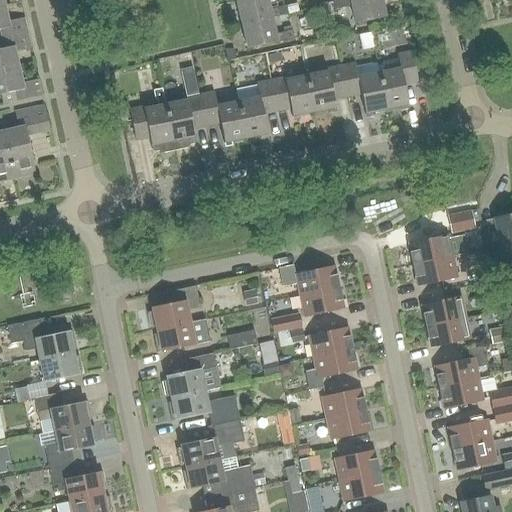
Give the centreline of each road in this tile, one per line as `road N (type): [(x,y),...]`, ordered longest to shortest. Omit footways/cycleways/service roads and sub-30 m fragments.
road 1 (residential): [(424,511),(368,255),(349,240),(103,291)]
road 2 (residential): [(86,217),(435,142),(473,122)]
road 3 (residential): [(150,511),(103,291)]
road 4 (residential): [(86,217),(36,0)]
road 5 (residential): [(473,122),(445,0)]
